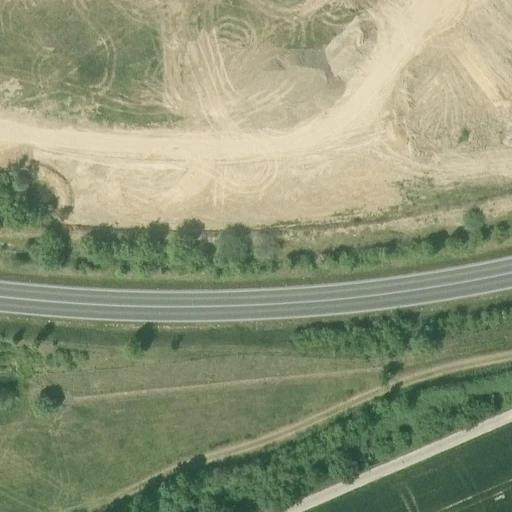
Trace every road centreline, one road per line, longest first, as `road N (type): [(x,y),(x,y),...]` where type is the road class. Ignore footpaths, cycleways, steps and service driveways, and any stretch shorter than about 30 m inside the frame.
road 1 (secondary): [(511,290),(397,307),(169,320),(0,305)]
road 2 (track): [(511,432),(329,511)]
road 3 (track): [(511,352),(380,389)]
